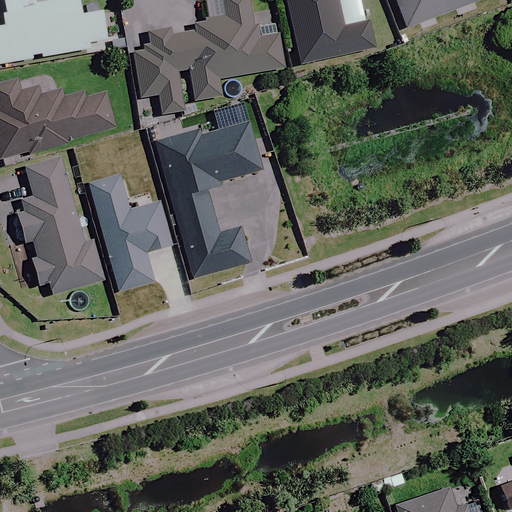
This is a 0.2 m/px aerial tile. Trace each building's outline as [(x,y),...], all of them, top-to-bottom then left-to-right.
[(3,0),(5,11),(3,28),(0,28),(0,65),(112,48),(106,11),(83,15),(80,0),(60,0),(37,4),(36,0),(3,0)] [(222,0),(225,17),(193,23),(195,33),(188,34),(171,37),(170,30),(147,34),(150,50),(134,52),(142,99),(159,96),(162,116),(186,112),(179,72),(190,70),(195,102),(222,97),(219,80),(284,69),(278,34),(257,38),(250,0),(222,0)] [(286,0),(301,66),(375,50),(370,22),(344,28),(338,0),(286,0)] [(434,19),(455,11),(457,17),(477,10),(475,4),(485,0),(395,0),(406,29),(418,25),(421,31),(437,25),(434,19)] [(38,97),(36,89),(21,93),(18,82),(0,86),(0,161),(72,144),(71,141),(118,129),(110,97),(110,95),(87,101),(83,85),(38,97)] [(199,128),(154,140),(191,279),(250,263),(240,227),(217,233),(205,189),(219,185),(218,181),(260,171),(248,123),(201,135),(199,128)] [(23,213),(17,215),(24,243),(31,241),(36,259),(28,261),(35,286),(48,282),(51,294),(102,281),(92,241),(88,242),(66,155),(24,165),(33,197),(20,200),(23,213)] [(119,176),(87,184),(116,292),(153,282),(145,252),(171,246),(159,202),(128,210),(119,176)] [(511,511),(511,480),(493,487),(502,511),(511,507),(511,511)] [(463,511),(461,506),(449,510),(443,491),(390,508),(391,511),(463,511)]
